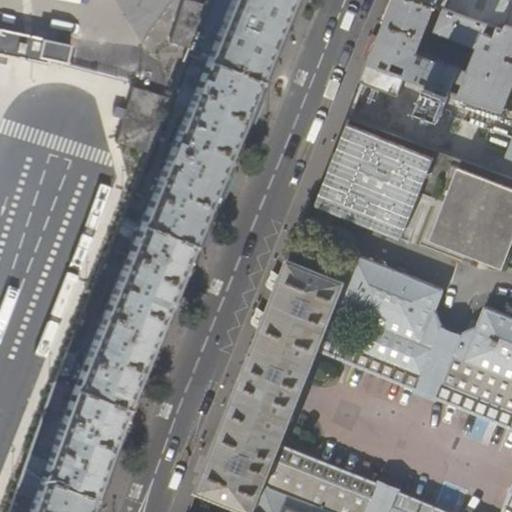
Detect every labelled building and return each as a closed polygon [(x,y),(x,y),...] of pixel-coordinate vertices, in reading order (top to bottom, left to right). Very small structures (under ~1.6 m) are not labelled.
[(288,9),(292,0),(228,0),(204,60),(259,82),(288,9)] [(509,29),(419,0),(393,0),(369,61),(406,74),(419,78),(430,82),(451,90),(511,111),(511,25),(509,29)] [(511,0),(419,0),(509,29),(511,25),(511,0)] [(46,61),(64,66),(69,47),(0,29),(0,52),(45,64),(46,61)] [(228,160),(259,82),(204,60),(187,53),(181,69),(185,71),(173,101),(186,106),(138,224),(193,246),(228,160)] [(406,74),(369,61),(360,82),(397,96),(406,74)] [(451,90),(430,82),(418,114),(439,121),(451,90)] [(114,142),(147,152),(169,97),(131,86),(114,142)] [(434,159),(348,125),(316,206),(402,237),(434,159)] [(428,240),(502,267),(511,239),(511,186),(456,166),(428,240)] [(158,333),(193,246),(138,224),(120,217),(113,234),(119,237),(114,248),(126,253),(72,389),(126,410),(158,333)] [(290,258),(242,377),(237,390),(232,402),(197,490),(249,511),(511,511),(511,317),(486,307),(483,307),(476,327),(459,334),(442,327),(434,309),(442,291),(441,288),(356,255),(356,254),(353,253),(342,280),(290,258)] [(108,482),(102,480),(110,455),(126,410),(72,389),(49,455),(42,452),(39,459),(28,455),(22,473),(95,499),(95,498),(101,501),(104,492),(108,482)] [(90,511),(95,499),(22,473),(16,492),(34,498),(28,511),(90,511)]
